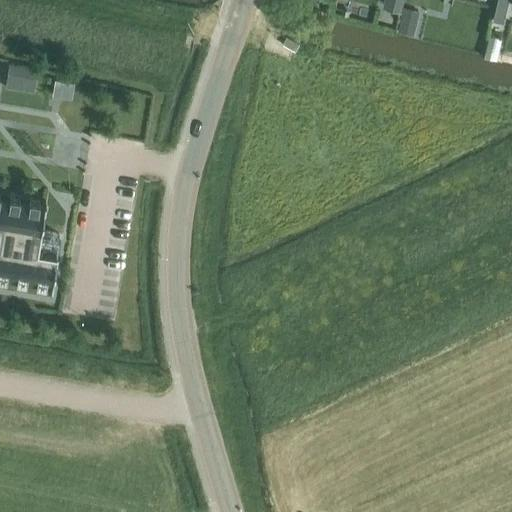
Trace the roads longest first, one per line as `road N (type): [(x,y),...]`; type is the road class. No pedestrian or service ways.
road 1 (unclassified): [(198,409),(182,329),(178,225),(242,0)]
road 2 (unclassified): [(198,409),(163,412),(0,384)]
